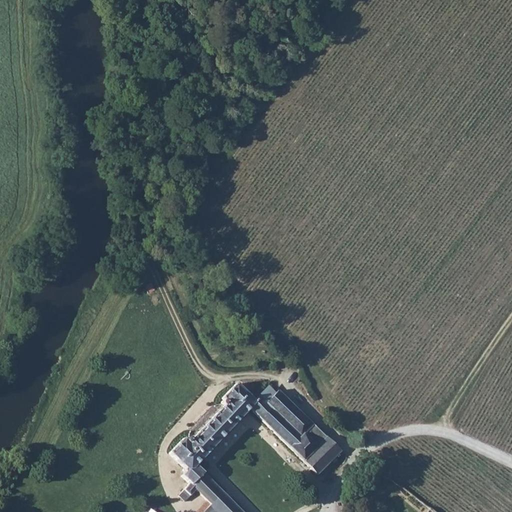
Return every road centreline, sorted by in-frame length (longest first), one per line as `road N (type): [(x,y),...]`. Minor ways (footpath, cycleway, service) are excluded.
road 1 (track): [(359,457),(285,385),(205,373),(142,251),(139,201)]
road 2 (unclassified): [(511,463),(428,431),(386,437),(329,488),(324,511)]
road 3 (track): [(428,431),(511,320)]
